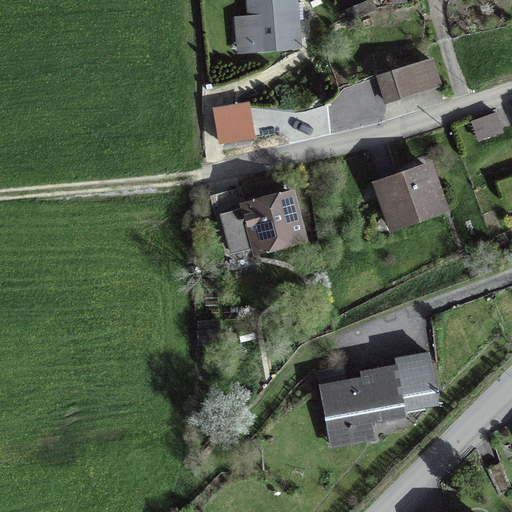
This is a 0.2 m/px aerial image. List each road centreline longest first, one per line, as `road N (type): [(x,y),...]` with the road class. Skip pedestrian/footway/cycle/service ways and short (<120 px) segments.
road 1 (residential): [(511,94),(303,157),(202,176)]
road 2 (track): [(0,199),(202,176)]
road 3 (residential): [(383,511),(511,385)]
